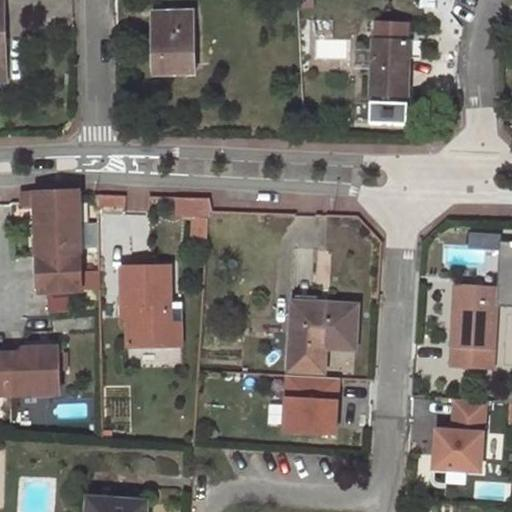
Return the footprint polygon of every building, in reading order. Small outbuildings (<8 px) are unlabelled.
[(193,12),(155,13),(156,73),(195,72),(193,12)] [(409,95),(411,41),(408,40),(409,24),(379,23),(378,39),(375,39),(373,94),(409,95)] [(409,101),(372,100),(372,122),(408,122),(409,101)] [(81,190),(22,193),(22,205),(34,204),(40,294),(83,294),(82,252),(82,227),(81,196),(81,190)] [(209,200),(179,199),(178,213),(209,214),(209,200)] [(96,227),(82,227),(82,252),(97,252),(96,227)] [(494,250),(495,234),(470,232),(469,248),(494,250)] [(485,286),(475,285),(455,284),(449,367),(494,370),(498,306),(511,306),(511,242),(501,241),(502,234),(495,234),(494,250),(500,250),(497,286),(485,286)] [(121,307),(127,307),(126,348),(163,348),(164,306),(169,306),(170,304),(170,268),(122,267),(121,307)] [(476,276),(475,285),(485,286),(486,276),(476,276)] [(319,296),(292,295),(292,306),(318,308),(319,303),(319,296)] [(292,306),(288,370),(325,372),(327,347),(355,348),(358,308),(359,305),(319,303),(318,308),(292,306)] [(181,304),(170,304),(169,306),(164,306),(163,348),(180,348),(181,304)] [(358,308),(355,348),(371,348),(373,309),(358,308)] [(202,321),(201,335),(215,336),(216,322),(202,321)] [(0,393),(54,393),(54,348),(20,348),(20,353),(0,353),(0,393)] [(337,378),(288,374),(283,430),(333,434),(335,409),(330,409),(331,399),(336,399),(337,378)] [(511,392),(497,391),(496,401),(496,402),(511,402),(511,392)] [(486,400),(456,398),(454,430),(439,429),(437,468),(482,470),(486,400)] [(146,511),(147,502),(89,498),(87,511),(146,511)]
